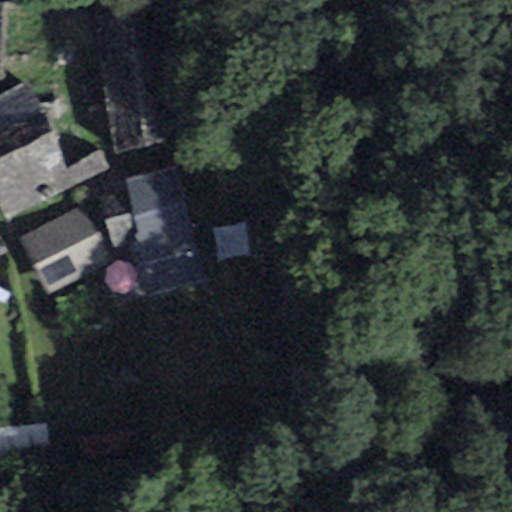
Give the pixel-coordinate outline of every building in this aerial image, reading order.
[(89,0),(117,153),(190,140),(165,0),(89,0)] [(0,93),(0,210),(4,219),(109,166),(101,151),(67,168),(23,82),(0,93)] [(146,298),(206,284),(179,166),(119,179),(122,193),(101,197),(113,251),(134,246),(146,298)] [(112,261),(81,204),(20,237),(50,294),(112,261)] [(0,466),(52,462),(49,424),(0,428),(0,466)]
